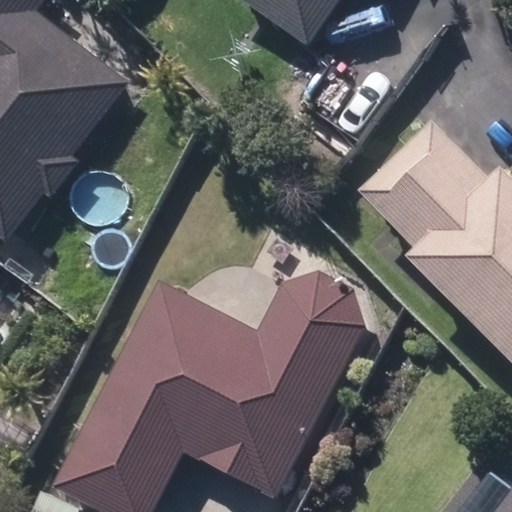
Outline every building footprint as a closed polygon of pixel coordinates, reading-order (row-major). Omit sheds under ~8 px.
[(0,0),(0,240),(11,249),(48,201),(54,204),(82,167),(77,163),(133,90),(40,19),(54,0),(0,0)] [(234,0),(311,53),(347,0),(234,0)] [(412,263),(511,366),(511,184),(502,174),(490,188),(433,129),(361,199),(418,257),(412,263)] [(54,494),(88,511),(156,511),(186,455),(279,502),(367,333),(355,298),(320,278),(287,289),(260,339),(161,289),(54,494)] [(37,511),(70,511),(44,500),(37,511)] [(511,511),(511,501),(503,511),(511,511)]
